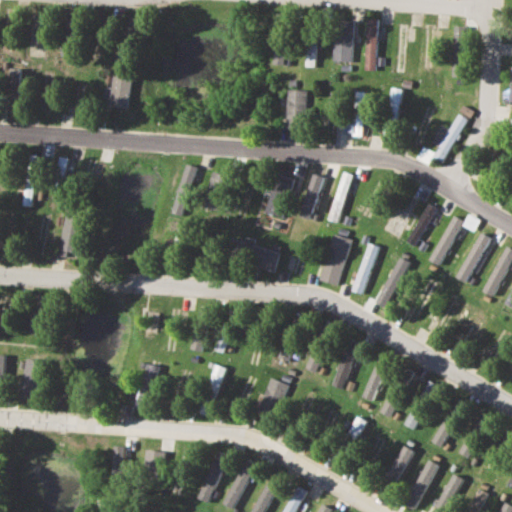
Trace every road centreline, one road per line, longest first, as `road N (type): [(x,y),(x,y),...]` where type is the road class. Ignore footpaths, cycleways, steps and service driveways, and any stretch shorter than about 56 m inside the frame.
road 1 (residential): [(0,277),(320,295),(511,402)]
road 2 (residential): [(0,131),(403,158),(511,221)]
road 3 (residential): [(0,422),(249,433),(383,511)]
road 4 (residential): [(492,0),(487,130),(455,187)]
